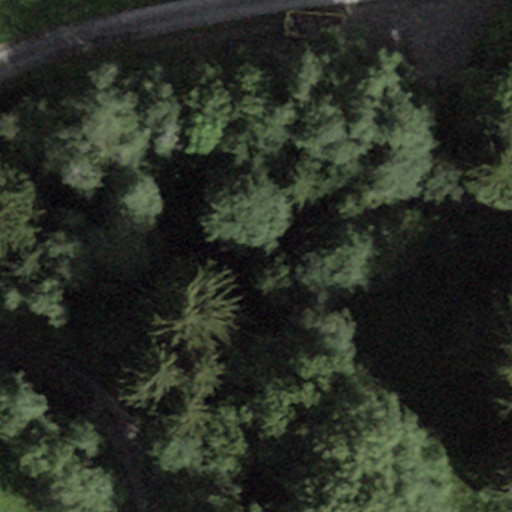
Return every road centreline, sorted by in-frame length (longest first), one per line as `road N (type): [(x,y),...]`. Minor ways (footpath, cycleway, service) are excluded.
road 1 (track): [(148,511),(117,399),(30,324),(0,312)]
road 2 (track): [(0,59),(118,11),(244,0)]
